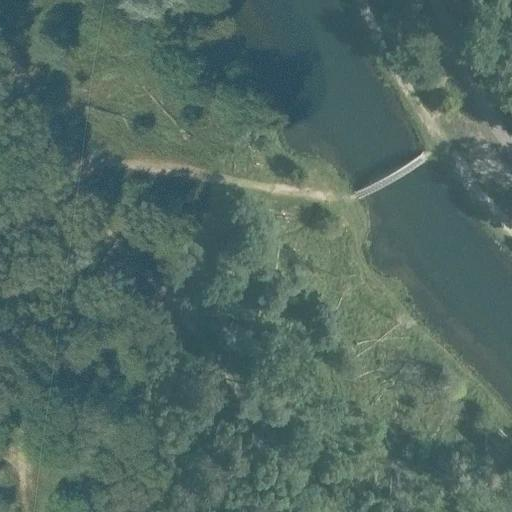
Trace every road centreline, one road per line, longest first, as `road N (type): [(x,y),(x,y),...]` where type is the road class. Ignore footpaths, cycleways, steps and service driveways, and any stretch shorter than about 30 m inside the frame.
road 1 (track): [(61,157),(345,201),(427,154),(511,176)]
road 2 (track): [(0,40),(79,199)]
road 3 (track): [(511,151),(485,113),(434,0)]
